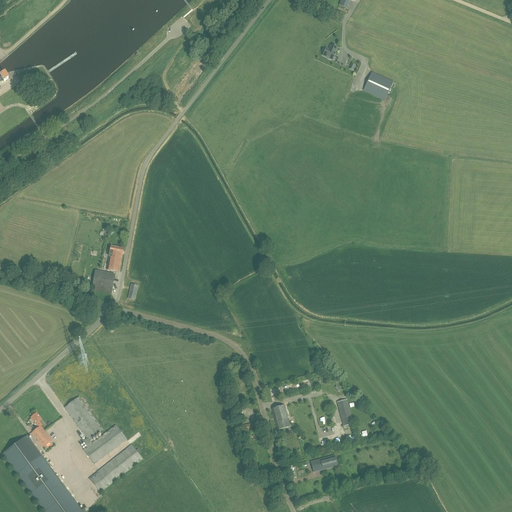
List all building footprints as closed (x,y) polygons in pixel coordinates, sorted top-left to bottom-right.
[(324,53),(322,56),(325,57),(326,59),(327,59),(329,59),(332,60),(336,53),(335,52),(337,47),(331,44),(329,49),(326,48),(325,49),(324,50),(323,51),(324,53)] [(385,100),(393,82),(372,72),(363,91),(385,100)] [(9,79),(6,74),(0,77),(4,82),(9,79)] [(106,270),(119,272),(122,255),(123,255),(124,248),(111,246),(110,252),(106,270)] [(94,275),(91,290),(111,294),(114,278),(94,275)] [(136,300),(141,286),(133,283),(129,298),(136,300)] [(92,440),(91,439),(103,430),(79,396),(65,407),(87,438),(83,441),(87,447),(92,443),(90,441),(92,440)] [(353,424),(347,400),(337,403),(343,426),(353,424)] [(284,406),(272,409),(275,421),(278,430),(290,427),(284,406)] [(37,413),(31,417),(39,427),(44,424),(41,420),(42,419),(37,413)] [(257,422),(242,426),(243,432),(258,428),(257,422)] [(52,441),(41,426),(32,433),(35,437),(43,448),(52,441)] [(87,447),(83,450),(94,464),(127,440),(116,426),(92,443),(87,447)] [(82,511),(27,436),(2,454),(44,511),(82,511)] [(131,445),(88,479),(100,493),(143,459),(131,445)] [(336,459),(335,456),(320,460),(323,469),(325,469),(337,465),(336,459)]
